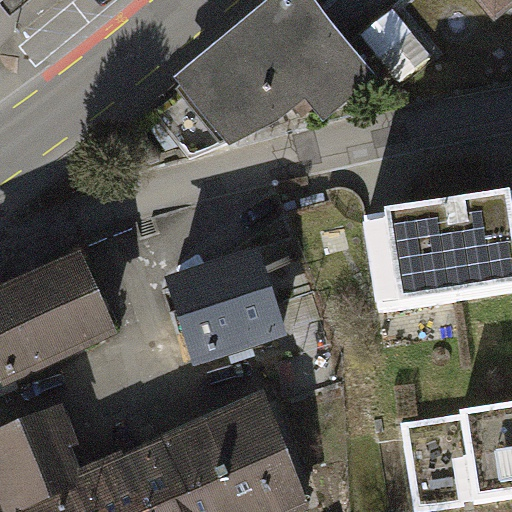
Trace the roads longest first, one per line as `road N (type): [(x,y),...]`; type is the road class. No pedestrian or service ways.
road 1 (residential): [(511,116),(183,182),(0,244)]
road 2 (secondary): [(0,156),(196,0)]
